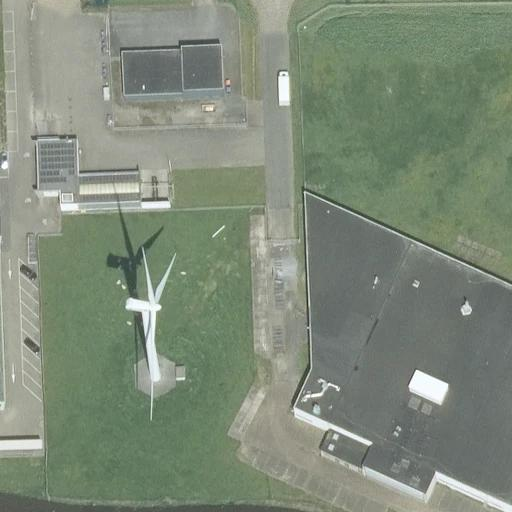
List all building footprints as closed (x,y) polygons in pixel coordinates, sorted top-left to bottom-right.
[(224,99),(222,55),(122,59),(124,103),(224,99)] [(116,126),(142,126),(141,105),(116,106),(116,126)] [(78,147),(36,148),(36,149),(37,149),(38,197),(38,199),(60,198),(60,212),(140,209),(140,211),(141,210),(170,209),(141,209),(140,180),(78,183),(77,148),(78,148),(78,147)] [(511,511),(511,294),(304,201),(311,378),(294,417),(330,434),(320,456),(426,503),(435,481),(503,511),(511,511)] [(147,377),(147,378),(147,379),(147,381),(148,382),(149,383),(150,384),(152,384),(153,385),(155,384),(156,384),(157,383),(159,382),(159,381),(160,380),(160,378),(160,376),(160,375),(159,374),(158,373),(157,372),(155,371),(154,371),(152,371),(151,372),(150,372),(149,373),(148,374),(147,376),(147,377)]
